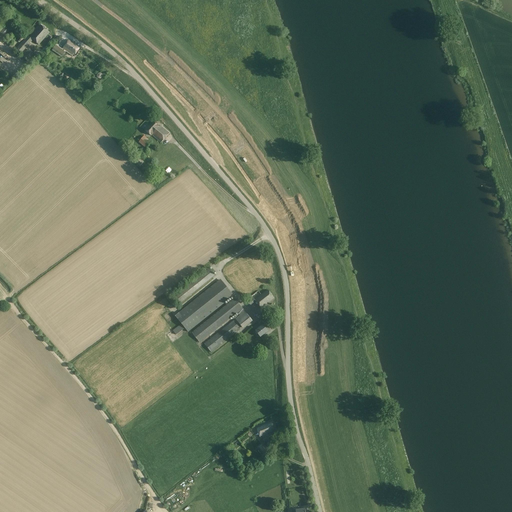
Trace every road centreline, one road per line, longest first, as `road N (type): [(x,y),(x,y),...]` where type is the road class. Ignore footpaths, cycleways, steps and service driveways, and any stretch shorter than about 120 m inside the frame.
road 1 (unclassified): [(319,511),(295,426),(288,299),(272,240),(142,82),(40,0)]
road 2 (unclassified): [(162,511),(102,408),(10,303)]
